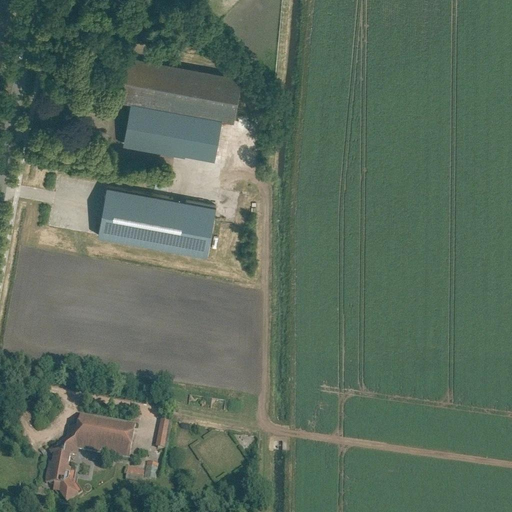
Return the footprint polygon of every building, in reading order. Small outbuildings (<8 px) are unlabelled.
[(123,100),(232,120),(240,78),(131,58),(123,100)] [(216,205),(107,185),(98,235),(207,255),(216,205)] [(202,404),(218,408),(220,402),(204,397),(202,404)] [(49,467),(46,484),(63,487),(65,489),(60,493),(67,503),(78,495),(68,481),(70,470),(68,469),(70,455),(76,456),(78,449),(129,458),(135,424),(80,415),(76,433),(68,431),(66,446),(60,445),(49,452),(54,458),(52,468),(49,467)] [(156,446),(165,448),(170,421),(161,419),(156,446)] [(133,470),(132,481),(144,483),(145,477),(156,479),(159,463),(147,461),(145,472),(133,470)]
